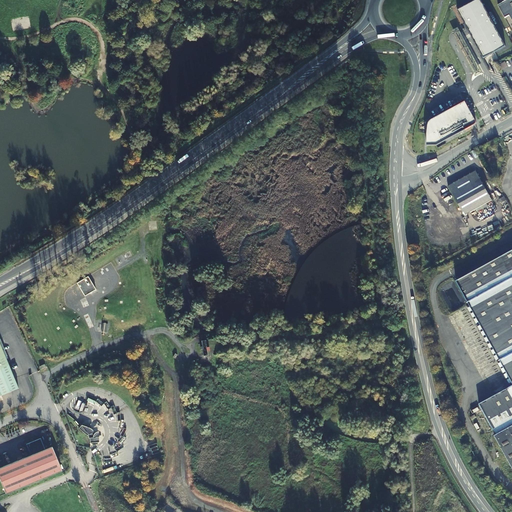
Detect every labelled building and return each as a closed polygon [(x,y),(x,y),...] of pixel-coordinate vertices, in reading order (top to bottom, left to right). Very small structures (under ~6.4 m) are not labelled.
[(476,0),(457,10),(482,58),(504,46),(479,0),(476,0)] [(511,16),(511,0),(506,0),(499,4),(506,17),(511,14),(511,16)] [(426,133),(426,145),(437,145),(476,124),(464,101),(431,120),(428,123),(426,126),(426,133)] [(493,201),(476,172),(449,188),(465,217),(493,201)] [(511,250),(450,287),(510,389),(477,409),(495,440),(493,441),(511,472),(511,250)] [(77,281),(83,295),(95,290),(89,276),(77,281)] [(0,344),(0,396),(19,389),(0,344)] [(78,428),(78,429),(87,436),(88,439),(89,439),(90,443),(98,443),(99,443),(98,437),(95,438),(93,438),(92,436),(91,434),(91,432),(89,433),(80,426),(78,428)] [(81,426),(80,426),(89,433),(91,432),(91,434),(92,433),(92,432),(92,431),(92,430),(90,429),(89,428),(87,428),(86,427),(85,427),(84,427),(83,426),(81,426)] [(0,477),(6,493),(62,470),(52,447),(46,449),(41,438),(27,444),(31,455),(0,468),(0,477)]
